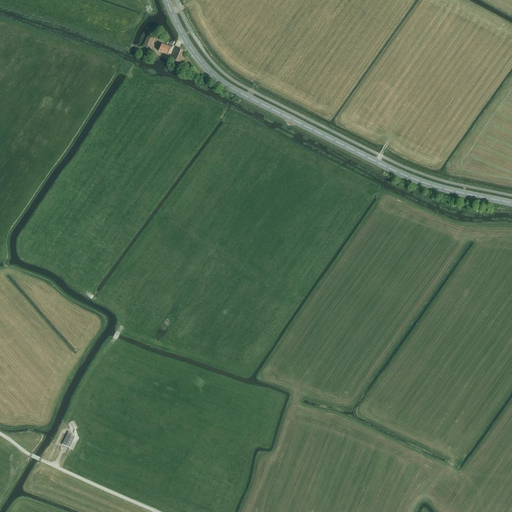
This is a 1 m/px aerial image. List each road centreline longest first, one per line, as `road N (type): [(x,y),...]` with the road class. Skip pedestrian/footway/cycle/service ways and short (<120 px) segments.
road 1 (tertiary): [(511,203),(399,173),(229,87),(189,46),(166,0)]
road 2 (unclassified): [(158,511),(30,455),(0,433)]
